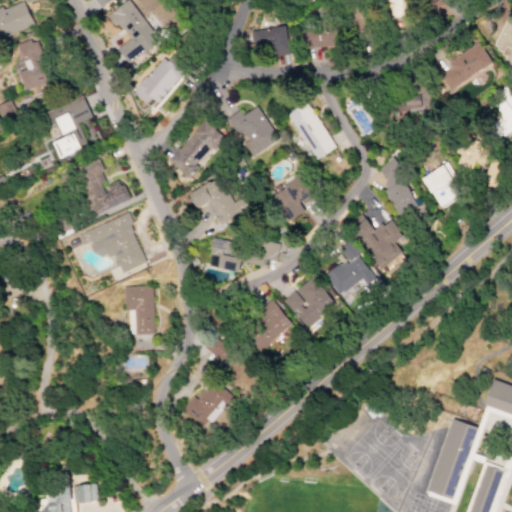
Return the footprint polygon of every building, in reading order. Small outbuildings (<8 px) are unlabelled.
[(0,39),(32,26),(21,0),(0,9),(0,39)] [(126,0),(107,14),(128,45),(118,52),(127,65),(155,46),(143,29),(146,27),(127,0),(126,0)] [(287,54),(284,27),(248,31),(249,45),(269,43),(271,56),(287,54)] [(331,27),(300,27),(300,48),(331,47),(331,27)] [(459,66),(444,63),(439,84),(457,88),(459,80),(475,85),(485,48),(465,43),(459,66)] [(131,92),(143,102),(148,97),(156,104),(184,71),(164,53),(131,92)] [(493,119),(490,119),(490,134),(511,134),(511,99),(506,100),(506,89),(495,89),(495,100),(493,100),(493,119)] [(85,147),(76,122),(89,117),(82,99),(53,110),(53,109),(47,111),(58,139),(51,142),(57,158),(85,147)] [(0,120),(14,116),(9,101),(0,103),(0,120)] [(305,102),(284,115),(312,160),(332,148),(305,102)] [(240,115),(238,110),(224,118),(234,135),(241,132),(246,141),(241,144),(248,156),(275,141),(256,106),(240,115)] [(166,160),(184,178),(221,138),(202,121),(166,160)] [(452,152),(459,155),(455,162),(478,173),(487,153),(459,139),(452,152)] [(394,215),(414,206),(401,177),(405,175),(397,157),(373,167),(394,215)] [(72,168),(90,214),(126,200),(119,182),(101,189),(98,184),(104,181),(95,159),(72,168)] [(460,195),(445,164),(420,175),(435,207),(460,195)] [(286,221),(302,211),(298,204),(311,196),(297,173),(267,191),(286,221)] [(194,208),(206,203),(216,224),(247,209),(240,195),(228,201),(217,178),(186,192),(194,208)] [(144,262),(124,214),(75,235),(79,245),(87,242),(93,258),(108,252),(117,274),(144,262)] [(372,231),(359,214),(344,225),(382,274),(403,257),(391,243),(400,236),(387,219),(372,231)] [(235,271),(240,243),(210,238),(207,256),(213,257),(211,267),(235,271)] [(245,251),(243,263),(260,266),(261,259),(274,261),(278,244),(262,241),(259,254),(245,251)] [(321,276),(343,304),(352,297),(346,289),(357,281),(362,287),(374,278),(346,241),(337,248),(345,259),(321,276)] [(281,301),(304,328),(332,304),(309,276),(281,301)] [(121,287),(121,311),(126,311),(127,334),(151,334),(150,286),(121,287)] [(257,353),(289,323),(271,302),(238,332),(257,353)] [(219,364),(233,349),(215,332),(201,347),(219,364)] [(511,386),(491,379),(482,405),(483,406),(482,409),(486,411),(511,420),(511,386)] [(482,409),(475,428),(480,429),(486,411),(482,409)] [(331,450),(364,423),(354,410),(321,438),(331,450)] [(450,418),(424,490),(426,491),(425,495),(453,505),(469,459),(471,453),(480,429),(475,428),(450,418)] [(471,453),(482,458),(481,461),(480,464),(469,459),(471,453)] [(507,470),(510,463),(511,462),(511,456),(505,456),(500,468),(507,470)] [(481,461),(480,464),(462,511),(492,511),(507,470),(500,468),(481,461)] [(77,502),(94,502),(93,484),(76,485),(77,502)] [(67,511),(67,491),(46,492),(46,511),(67,511)]
